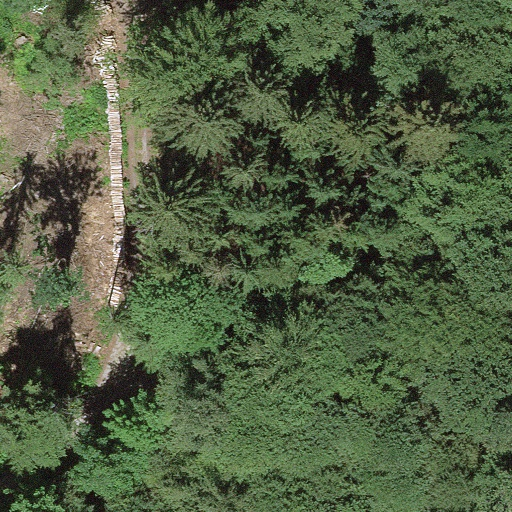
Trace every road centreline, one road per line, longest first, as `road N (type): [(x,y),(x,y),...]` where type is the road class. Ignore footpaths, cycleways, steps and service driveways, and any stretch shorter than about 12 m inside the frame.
road 1 (track): [(93,0),(130,343),(119,377),(82,426),(0,489)]
road 2 (track): [(130,343),(495,152)]
road 3 (track): [(269,0),(511,160)]
